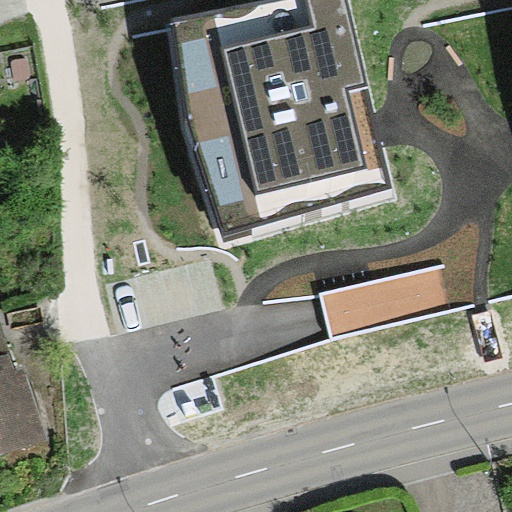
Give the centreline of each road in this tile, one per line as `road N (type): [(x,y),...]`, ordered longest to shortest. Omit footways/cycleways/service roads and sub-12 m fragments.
road 1 (tertiary): [(137,511),(319,454),(511,408)]
road 2 (unknown): [(103,511),(107,208)]
